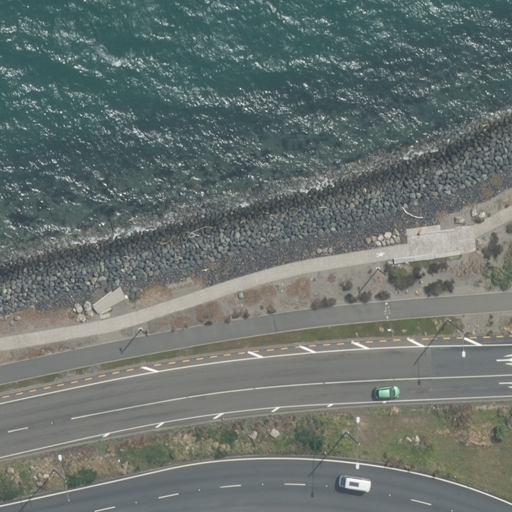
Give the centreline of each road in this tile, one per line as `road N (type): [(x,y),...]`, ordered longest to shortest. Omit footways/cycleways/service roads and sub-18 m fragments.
road 1 (trunk): [(0,432),(278,384),(511,373)]
road 2 (trunk): [(464,511),(382,489),(285,480),(219,484),(79,511)]
